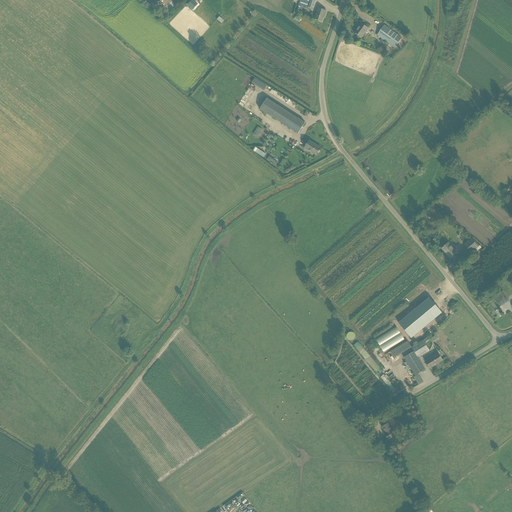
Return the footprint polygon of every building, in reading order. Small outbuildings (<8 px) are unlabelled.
[(155,8),(164,2),(165,5),(171,1),(170,0),(155,0),(151,3),(155,8)] [(193,0),(191,0),(187,5),(192,10),(197,4),(193,0)] [(301,13),(303,6),(312,9),(314,0),(299,0),(296,12),(301,13)] [(326,11),(322,10),(318,8),(314,19),(322,22),(324,15),(325,15),(326,11)] [(368,29),(365,26),(361,24),(358,28),(355,33),(354,33),(358,36),(362,38),(368,29)] [(394,48),(402,38),(385,25),(377,36),(382,39),(380,41),(382,43),(384,40),(394,48)] [(305,123),(301,120),(290,114),(267,98),(260,109),(298,134),(305,123)] [(316,155),(318,152),(321,148),(309,141),(307,145),(304,148),(316,155)] [(267,158),(270,154),(259,146),(256,150),(267,158)] [(456,258),(461,264),(473,254),(471,253),(478,247),(472,239),(464,245),(467,248),(460,254),(456,258)] [(455,255),(452,252),(454,250),(448,243),(442,249),(451,259),(455,255)] [(429,279),(398,304),(411,320),(442,294),(429,279)] [(500,287),(492,293),(494,296),(493,297),(499,307),(509,301),(507,297),(503,291),(502,291),(501,289),(500,287)] [(374,335),(381,348),(410,333),(403,320),(374,335)] [(350,328),(345,331),(349,338),(355,334),(350,328)] [(407,337),(384,350),(390,360),(394,357),(392,354),(411,344),(407,337)] [(381,367),(357,338),(351,343),(375,372),(381,367)] [(404,357),(407,363),(411,369),(415,376),(425,369),(424,367),(418,357),(429,350),(427,347),(423,340),(411,347),(414,351),(404,357)] [(443,360),(440,356),(438,354),(434,357),(432,355),(432,356),(425,361),(427,364),(430,368),(443,360)] [(391,390),(396,386),(382,371),(378,375),(391,390)] [(410,421),(408,417),(405,412),(395,419),(397,423),(400,427),(410,421)] [(395,435),(390,428),(388,424),(383,427),(388,433),(385,435),(389,439),(395,435)] [(383,440),(380,435),(376,431),(374,433),(373,432),(371,434),(378,444),(383,440)]
